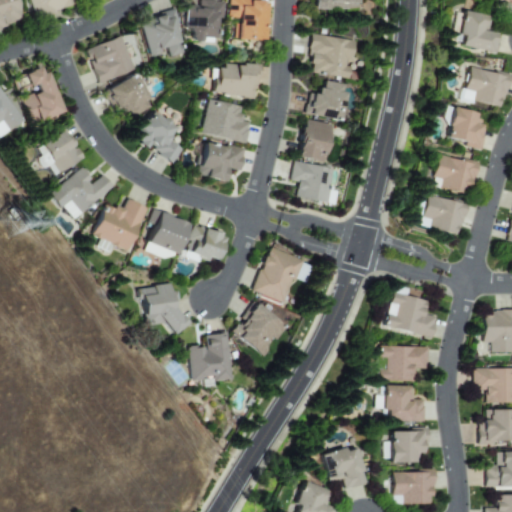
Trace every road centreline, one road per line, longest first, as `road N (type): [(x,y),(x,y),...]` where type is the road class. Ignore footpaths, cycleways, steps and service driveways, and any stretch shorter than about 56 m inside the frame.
road 1 (tertiary): [(411,0),(404,85),(351,288),(223,511)]
road 2 (residential): [(0,56),(139,0),(281,74),(252,217)]
road 3 (residential): [(363,251),(186,197),(126,167),(84,113),(54,40)]
road 4 (residential): [(458,511),(445,397),(450,350),(511,129)]
road 5 (residential): [(363,251),(444,275),(511,283)]
